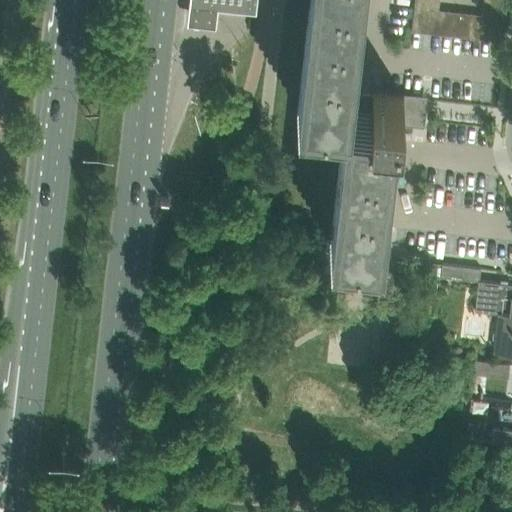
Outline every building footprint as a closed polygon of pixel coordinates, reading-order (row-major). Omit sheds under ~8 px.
[(254,0),(188,0),(186,18),(202,20),(213,21),(215,4),(253,8),(254,0)] [(363,0),(310,0),(298,109),(345,114),(330,242),(382,248),(397,119),(414,121),(415,110),(421,111),(422,98),(353,90),(363,0)] [(415,0),(412,29),(429,31),(432,7),(440,8),(440,7),(440,0),(415,0)] [(489,14),(487,37),(503,39),(508,0),(505,0),(483,0),(482,12),(482,13),(489,14)] [(429,31),(447,33),(450,9),(440,7),(440,8),(432,7),(429,31)] [(461,10),(450,9),(447,33),(458,34),(461,10)] [(469,35),(472,11),(461,10),(458,34),(469,35)] [(469,35),(487,37),(489,14),(482,13),(482,12),(472,11),(469,35)] [(434,261),(432,275),(440,276),(442,262),(434,261)] [(476,266),(442,262),(441,275),(475,279),(476,266)] [(499,312),(498,320),(511,321),(511,281),(480,278),(476,309),(499,312)] [(511,321),(498,320),(495,348),(511,350),(511,321)] [(477,358),(475,372),(509,376),(511,362),(477,358)] [(511,428),(493,427),(492,441),(511,442),(511,428)]
